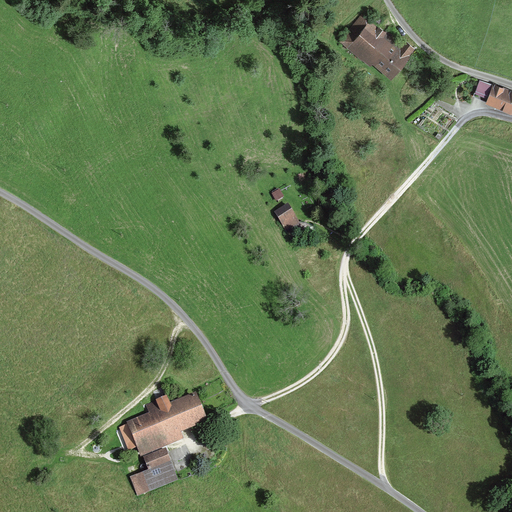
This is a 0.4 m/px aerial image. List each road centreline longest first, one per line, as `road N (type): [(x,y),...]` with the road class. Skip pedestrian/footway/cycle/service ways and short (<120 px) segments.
road 1 (unclassified): [(0,192),(162,295),(249,405),(420,511)]
road 2 (track): [(344,267),(353,242),(465,118),(511,119)]
road 3 (track): [(344,267),(377,371),(386,487)]
road 4 (track): [(249,405),(306,380),(336,349),(346,321),(344,267)]
road 5 (track): [(73,450),(153,383),(182,314)]
road 6 (residential): [(511,84),(437,56),(386,0)]
